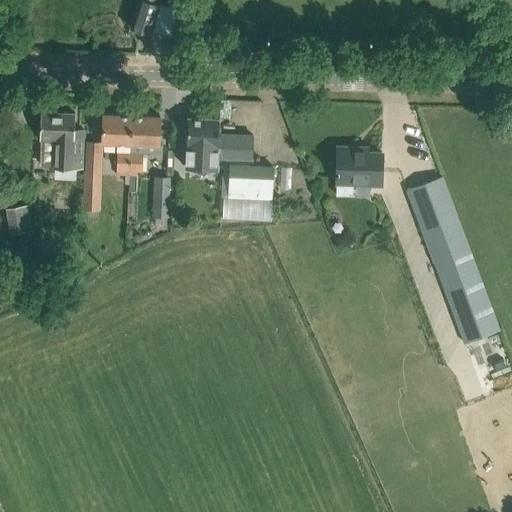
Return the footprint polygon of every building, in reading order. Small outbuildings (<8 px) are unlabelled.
[(137,0),(135,8),(130,27),(151,34),(160,3),(157,2),(157,0),(137,0)] [(41,164),(55,165),(55,167),(82,169),(84,130),(74,129),(75,113),(41,111),(39,139),(42,139),(41,164)] [(116,169),(129,169),(132,115),(103,114),(101,142),(117,143),(116,169)] [(132,115),(129,169),(136,170),(141,170),(142,144),(159,144),(160,116),(132,115)] [(219,119),(188,118),(185,167),(217,168),(217,156),(251,158),(252,137),(218,135),(219,119)] [(0,125),(0,153),(1,156),(15,153),(8,124),(0,125)] [(337,147),(337,167),(336,196),(352,196),(352,182),(381,183),(382,152),(355,151),(355,147),(337,147)] [(272,166),(229,165),(228,198),(270,199),(272,166)] [(100,174),(87,174),(85,209),(99,210),(100,174)] [(442,176),(407,189),(413,208),(462,343),(498,330),(449,195),(442,176)] [(153,207),(168,208),(170,179),(155,178),(153,207)] [(26,204),(5,208),(9,233),(31,229),(26,204)]
